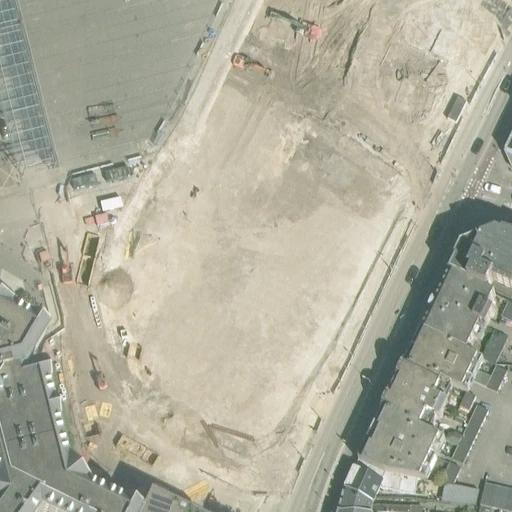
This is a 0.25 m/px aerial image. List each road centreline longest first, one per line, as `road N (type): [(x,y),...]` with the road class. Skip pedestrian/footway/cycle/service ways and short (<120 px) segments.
road 1 (unknown): [(322,409),(226,366),(217,341),(384,0)]
road 2 (unclassified): [(0,215),(42,205),(60,215),(81,304),(75,336),(100,433),(247,511)]
road 3 (tertiary): [(301,511),(457,174)]
road 4 (tertiary): [(457,174),(511,63)]
